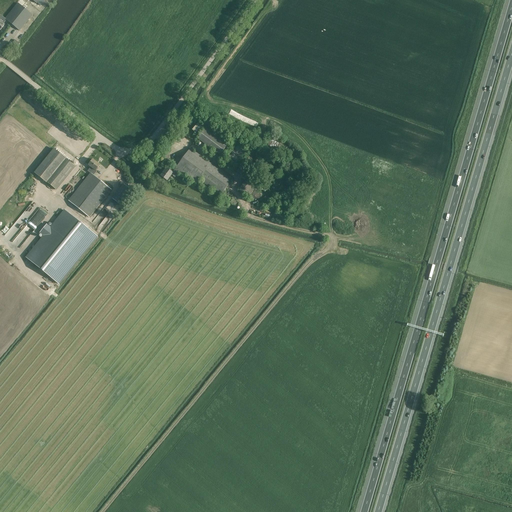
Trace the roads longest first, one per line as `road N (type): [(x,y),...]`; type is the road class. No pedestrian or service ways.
road 1 (motorway): [(511,0),(362,511)]
road 2 (motorway): [(378,511),(511,56)]
road 3 (unclassified): [(116,148),(153,136),(255,0)]
road 4 (unclassified): [(116,148),(0,59)]
